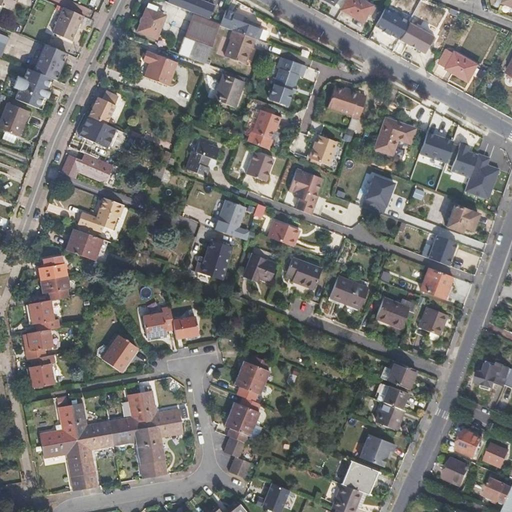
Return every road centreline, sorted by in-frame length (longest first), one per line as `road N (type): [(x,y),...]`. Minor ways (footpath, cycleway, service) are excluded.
road 1 (residential): [(269,0),(511,133)]
road 2 (residential): [(61,511),(203,476),(210,457),(195,369)]
road 3 (residential): [(121,0),(57,139),(26,234)]
road 4 (residential): [(446,403),(511,218)]
